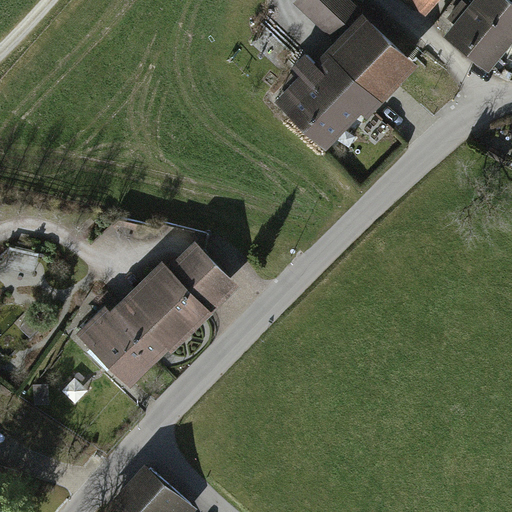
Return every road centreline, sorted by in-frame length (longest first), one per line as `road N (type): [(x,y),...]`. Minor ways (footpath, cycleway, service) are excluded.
road 1 (unclassified): [(75,511),(428,152),(465,120),(511,99)]
road 2 (track): [(382,0),(453,58),(492,106)]
road 3 (track): [(0,233),(51,231),(122,280)]
